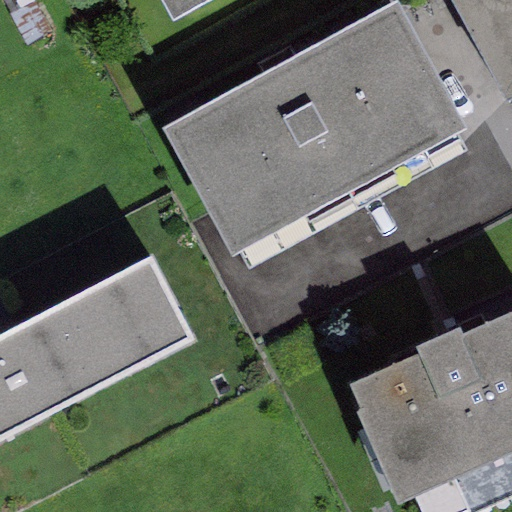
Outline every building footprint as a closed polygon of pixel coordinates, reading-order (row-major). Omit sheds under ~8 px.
[(149,0),(172,41),(246,0),(149,0)] [(511,0),(456,0),(444,7),(507,122),(510,120),(511,123),(511,0)] [(271,90),(162,149),(233,280),(468,154),(396,22),(301,73),(289,50),(258,67),(271,90)] [(0,459),(192,358),(148,273),(0,350),(0,459)] [(418,375),(349,406),(359,428),(353,431),(389,511),(427,511),(511,473),(511,334),(462,357),(459,350),(415,369),(418,375)]
